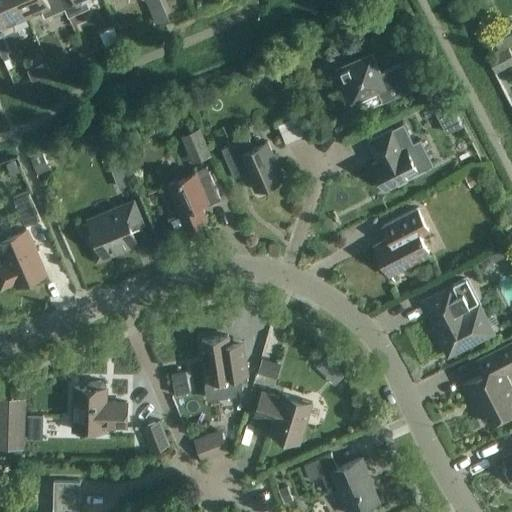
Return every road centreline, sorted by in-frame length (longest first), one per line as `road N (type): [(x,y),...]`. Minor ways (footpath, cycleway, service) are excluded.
road 1 (residential): [(470,511),(385,348),(339,305),(286,277)]
road 2 (residential): [(227,477),(203,489),(125,301)]
road 3 (residential): [(125,301),(208,270),(286,277)]
road 4 (residential): [(0,353),(125,301)]
road 5 (residential): [(286,277),(322,158)]
